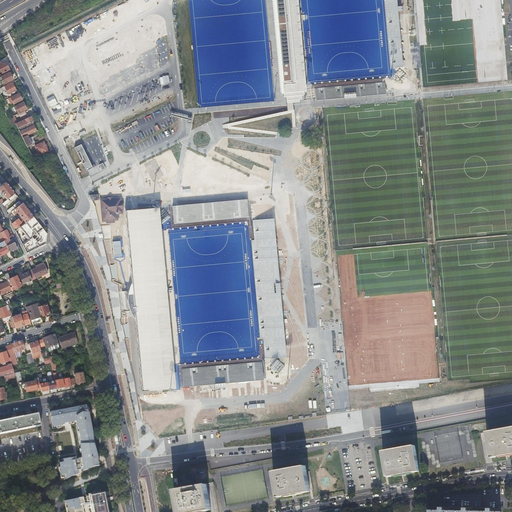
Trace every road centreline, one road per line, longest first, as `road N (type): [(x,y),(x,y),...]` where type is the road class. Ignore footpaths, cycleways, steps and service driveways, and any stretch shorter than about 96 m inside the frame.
road 1 (residential): [(127,460),(290,447),(511,405)]
road 2 (residential): [(8,44),(85,203),(57,227)]
road 3 (tertiary): [(310,509),(511,474)]
road 4 (unknown): [(53,136),(178,88)]
